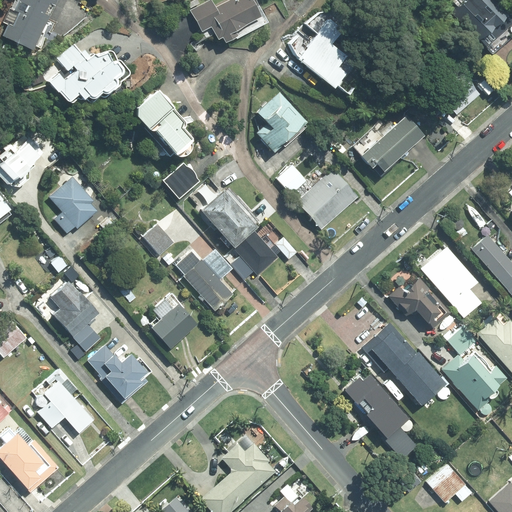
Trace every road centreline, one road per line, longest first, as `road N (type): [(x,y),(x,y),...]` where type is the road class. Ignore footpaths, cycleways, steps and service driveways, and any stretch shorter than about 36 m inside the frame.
road 1 (residential): [(511,126),(253,355)]
road 2 (residential): [(253,355),(71,511)]
road 3 (residential): [(375,511),(253,355)]
